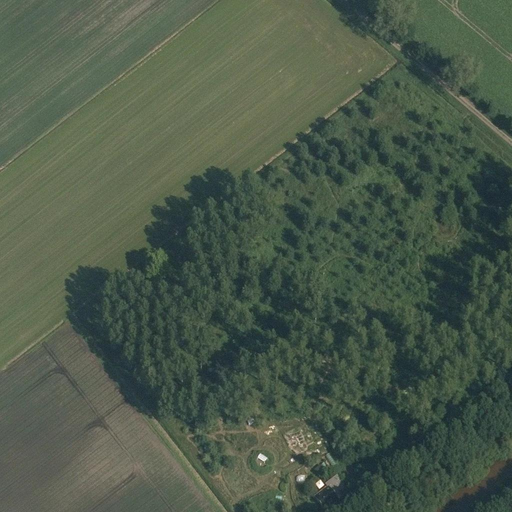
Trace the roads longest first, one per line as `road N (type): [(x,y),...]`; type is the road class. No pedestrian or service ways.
road 1 (track): [(342,0),(511,142)]
road 2 (track): [(511,406),(375,511)]
